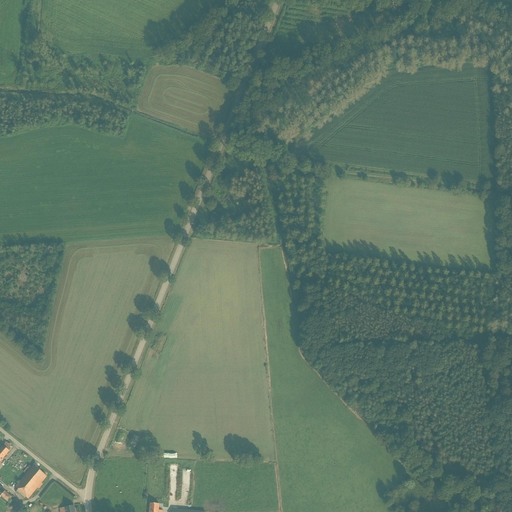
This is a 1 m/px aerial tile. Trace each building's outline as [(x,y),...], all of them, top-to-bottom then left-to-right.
[(218,225),(221,216),(213,213),(210,222),(218,225)] [(0,462),(9,451),(3,446),(0,449),(0,462)] [(47,476),(33,465),(15,487),(18,490),(15,493),(23,499),(25,497),(28,499),(38,488),(39,489),(43,484),(41,483),(47,476)] [(0,497),(1,497),(8,502),(12,497),(5,491),(0,486),(0,497)] [(148,511),(162,511),(163,511),(159,510),(159,504),(149,503),(148,511)]
